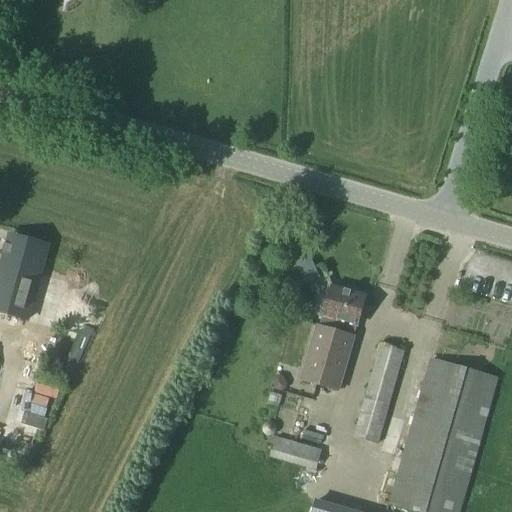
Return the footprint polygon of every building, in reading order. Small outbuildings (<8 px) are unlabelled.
[(0,314),(26,322),(39,275),(35,274),(42,249),(13,241),(11,247),(4,245),(3,246),(5,246),(3,254),(1,253),(1,254),(8,256),(5,266),(2,265),(0,271),(0,314)] [(48,281),(40,301),(89,319),(96,299),(48,281)] [(316,329),(301,383),(337,393),(353,339),(352,339),(355,328),(357,328),(366,298),(331,288),(322,318),(319,330),(316,329)] [(380,345),(354,437),(377,444),(403,352),(380,345)] [(431,360),(390,504),(416,511),(458,511),(497,379),(431,360)] [(304,410),(309,389),(276,381),(271,402),(304,410)] [(322,454),(276,440),(270,459),(316,473),(322,454)] [(345,511),(315,503),(312,511),(345,511)]
